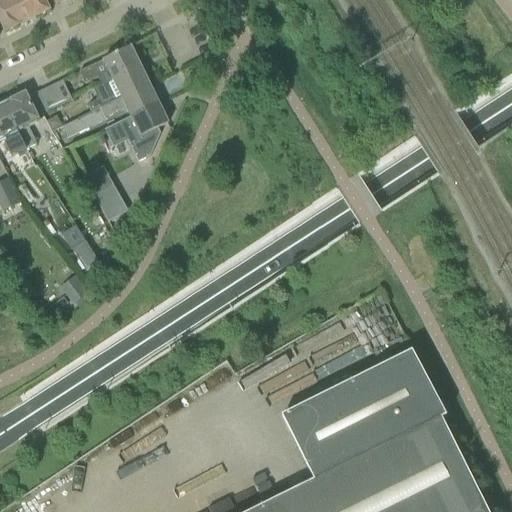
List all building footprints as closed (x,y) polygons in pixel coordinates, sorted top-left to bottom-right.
[(2,0),(0,1),(0,24),(4,34),(27,23),(15,0),(2,0)] [(15,0),(27,23),(49,12),(43,0),(15,0)] [(73,0),(52,0),(56,8),(73,0)] [(101,87),(140,68),(130,48),(78,74),(84,86),(97,79),(101,87)] [(91,114),(62,129),(63,130),(149,87),(140,68),(101,87),(93,91),(97,99),(95,103),(99,110),(91,114)] [(71,101),(62,82),(36,95),(45,114),(71,101)] [(149,87),(63,130),(67,139),(102,122),(101,120),(124,108),(130,118),(158,105),(149,87)] [(28,128),(39,123),(25,95),(3,106),(26,151),(37,146),(28,128)] [(158,105),(130,118),(118,124),(137,164),(149,158),(160,135),(157,130),(168,125),(158,105)] [(26,151),(3,106),(0,107),(0,142),(6,139),(15,157),(26,151)] [(61,128),(58,121),(56,117),(46,122),(51,133),(61,128)] [(0,204),(4,212),(18,205),(7,181),(0,184),(0,204)] [(127,213),(111,185),(92,196),(107,224),(127,213)] [(99,262),(85,242),(72,250),(85,271),(99,262)] [(104,248),(102,254),(105,259),(114,255),(110,245),(104,248)] [(77,281),(62,293),(73,307),(88,295),(77,281)] [(313,482),(253,511),(486,511),(441,420),(446,418),(412,353),(281,418),(313,482)]
